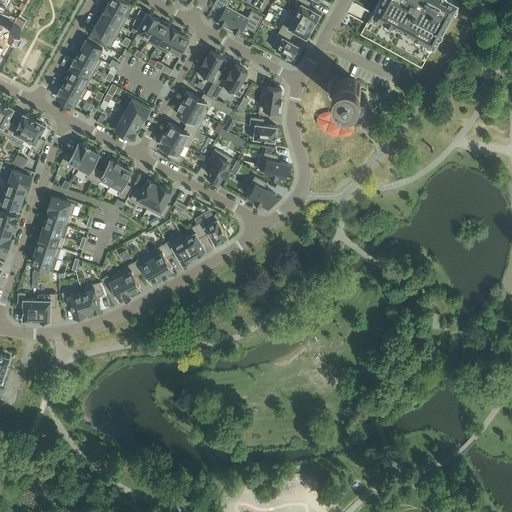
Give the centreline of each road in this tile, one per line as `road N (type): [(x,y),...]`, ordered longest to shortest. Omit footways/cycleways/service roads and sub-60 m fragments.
road 1 (residential): [(264,226),(131,309),(55,333),(0,328)]
road 2 (residential): [(0,310),(66,117)]
road 3 (residential): [(299,84),(293,129),(305,182),(264,226)]
road 4 (residential): [(138,157),(264,226)]
road 5 (residential): [(206,31),(138,157)]
